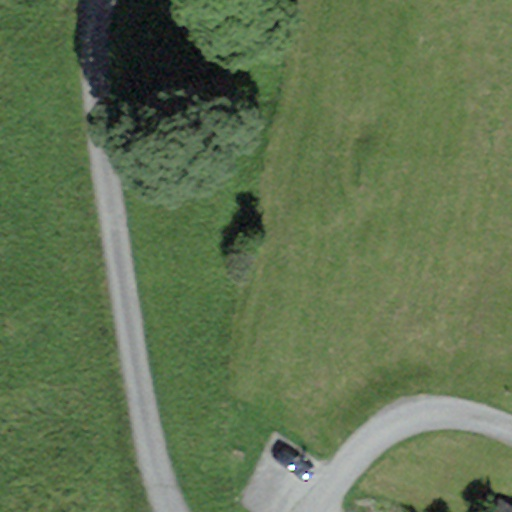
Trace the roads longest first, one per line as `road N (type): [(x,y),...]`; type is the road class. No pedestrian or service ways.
road 1 (residential): [(171,511),(136,380),(109,201),(92,52),(97,0)]
road 2 (residential): [(511,429),(457,412),(395,418),(311,511)]
